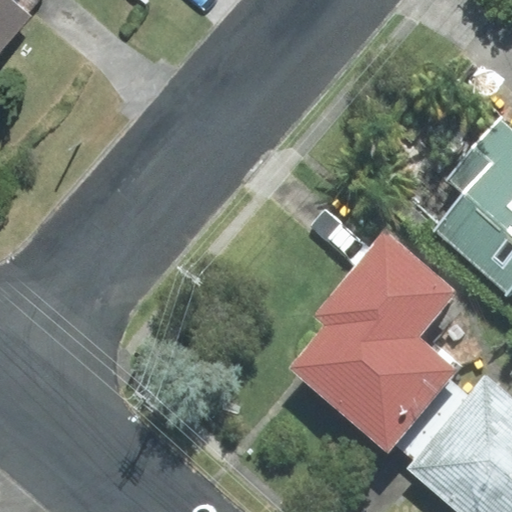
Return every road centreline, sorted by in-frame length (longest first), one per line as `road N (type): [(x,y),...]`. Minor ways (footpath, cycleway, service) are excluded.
road 1 (residential): [(316,0),(0,360)]
road 2 (residential): [(148,511),(0,382)]
